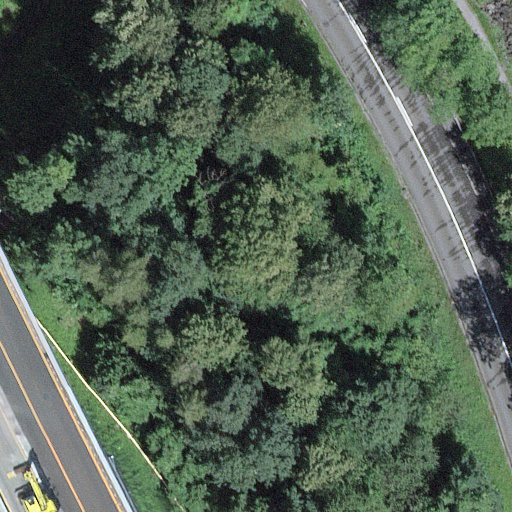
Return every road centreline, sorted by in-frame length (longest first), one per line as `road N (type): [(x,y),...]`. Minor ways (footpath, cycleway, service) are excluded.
road 1 (tertiary): [(337,0),(425,158),(511,368)]
road 2 (motorway): [(65,511),(0,380)]
